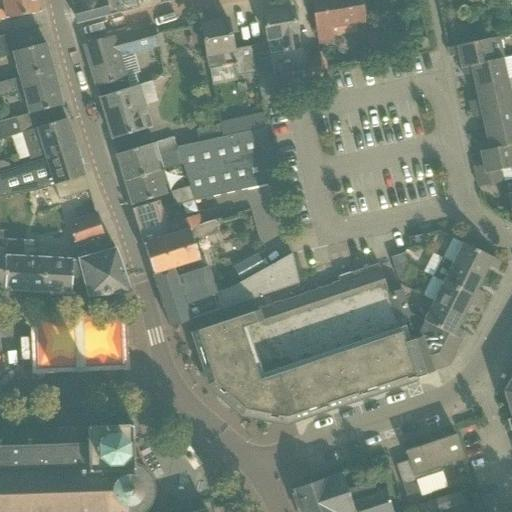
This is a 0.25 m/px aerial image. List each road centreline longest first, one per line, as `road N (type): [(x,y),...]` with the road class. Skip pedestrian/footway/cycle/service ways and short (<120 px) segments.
road 1 (tertiary): [(179,397),(160,361),(61,36)]
road 2 (unclassified): [(252,465),(445,400),(476,372),(511,305)]
road 3 (residential): [(61,36),(217,0)]
